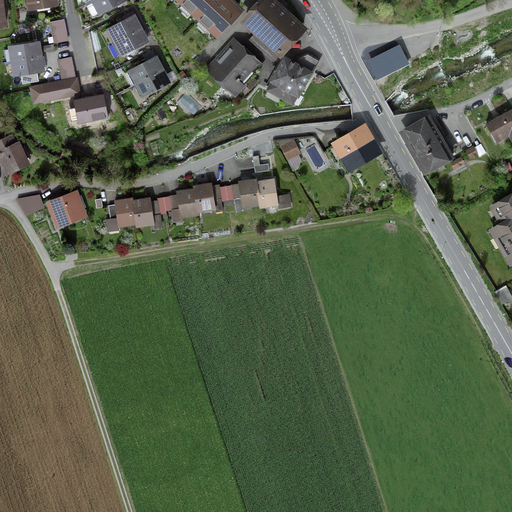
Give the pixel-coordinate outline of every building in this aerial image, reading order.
[(94,0),(93,0),(100,13),(124,0),(94,0)] [(238,8),(229,0),(180,0),(215,32),(238,8)] [(302,27),(271,0),(263,0),(245,21),(261,36),(255,43),(273,59),(279,52),(302,27)] [(115,42),(140,29),(133,16),(109,29),(115,42)] [(64,17),(50,21),(55,42),(70,39),(64,17)] [(140,29),(115,42),(122,54),(146,41),(140,29)] [(13,61),(40,57),(38,42),(11,47),(13,61)] [(229,46),(217,60),(208,69),(236,95),(245,85),(243,83),(255,70),(260,65),(259,64),(237,44),(232,49),(229,46)] [(404,62),(397,49),(371,64),(378,77),(404,62)] [(285,60),(269,89),(292,102),(308,74),(311,76),(316,67),(319,61),(307,54),(298,58),(294,65),(285,60)] [(40,57),(13,61),(15,75),(26,73),(27,75),(34,74),(34,72),(43,70),(40,57)] [(137,83),(162,70),(155,57),(130,70),(137,83)] [(162,70),(137,83),(144,95),(168,82),(162,70)] [(63,80),(43,84),(46,100),(66,96),(63,80)] [(92,98),(68,103),(72,122),(96,117),(92,98)] [(489,143),(504,134),(509,143),(511,141),(511,115),(508,108),(479,125),(489,143)] [(433,122),(405,137),(423,170),(451,156),(433,122)] [(366,126),(331,146),(348,175),(383,155),(366,126)] [(26,163),(12,130),(0,135),(0,172),(0,173),(26,163)] [(280,142),(287,159),(302,152),(295,135),(280,142)] [(255,155),(250,156),(252,172),(266,170),(264,163),(257,164),(255,155)] [(252,178),(255,206),(273,204),(270,177),(252,178)] [(236,208),(255,206),(252,178),(233,180),(236,208)] [(190,185),(195,213),(212,210),(207,182),(190,185)] [(176,216),(195,213),(190,185),(171,188),(176,216)] [(494,220),(511,218),(511,187),(484,202),(494,220)] [(73,188),(41,199),(51,226),(82,214),(73,188)] [(38,203),(34,194),(25,199),(24,196),(16,197),(21,211),(38,203)] [(126,197),(130,224),(148,222),(145,195),(126,197)] [(112,226),(130,224),(126,197),(109,199),(112,226)] [(511,260),(511,218),(494,220),(483,226),(505,264),(511,260)]
